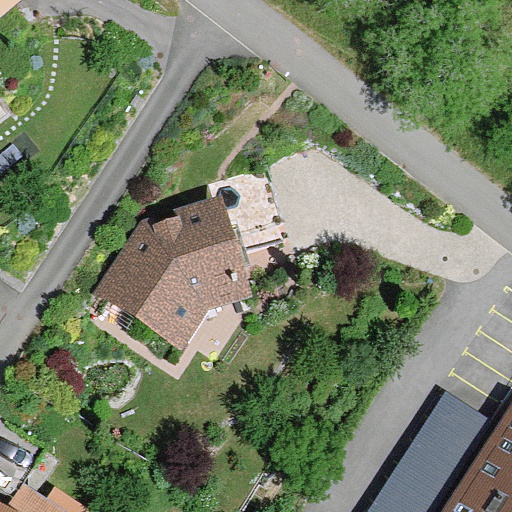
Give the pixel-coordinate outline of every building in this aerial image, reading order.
[(0,0),(0,21),(22,6),(17,0),(0,0)] [(252,300),(223,201),(143,225),(97,297),(181,351),(204,315),(252,300)] [(450,511),(501,434),(447,399),(373,511),(450,511)] [(511,511),(511,417),(501,434),(450,511),(511,511)] [(3,511),(0,509),(0,511),(59,511),(25,490),(10,511),(3,511)]
